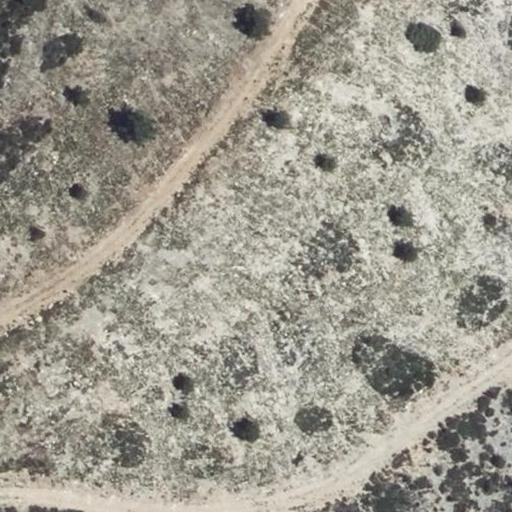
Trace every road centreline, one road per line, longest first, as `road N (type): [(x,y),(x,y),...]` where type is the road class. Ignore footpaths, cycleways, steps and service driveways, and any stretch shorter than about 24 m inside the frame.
road 1 (track): [(511,345),(436,405),(288,486),(128,505),(0,495)]
road 2 (track): [(0,314),(105,262),(288,55),(323,0)]
